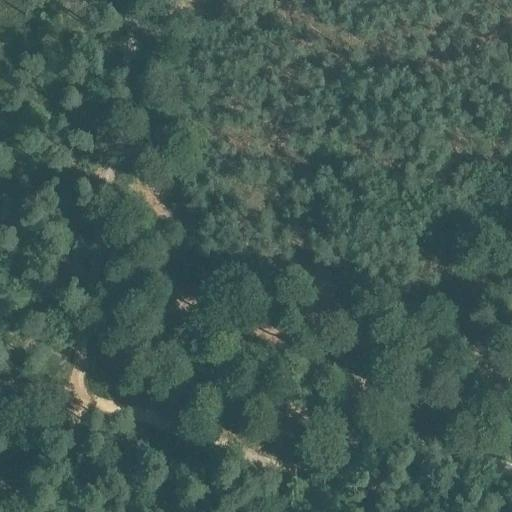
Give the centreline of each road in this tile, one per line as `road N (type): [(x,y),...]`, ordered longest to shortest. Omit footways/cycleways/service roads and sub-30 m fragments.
road 1 (track): [(511,471),(386,437),(304,468),(266,469),(161,429),(0,390)]
road 2 (track): [(72,511),(69,402),(138,0)]
